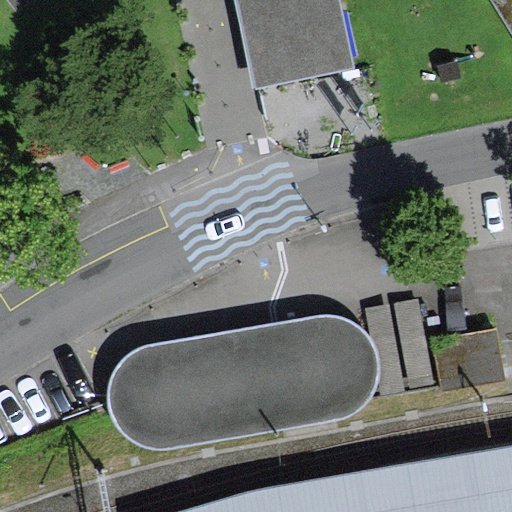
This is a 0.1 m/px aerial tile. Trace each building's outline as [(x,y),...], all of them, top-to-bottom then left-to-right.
[(337,0),(232,0),(252,89),(352,68),(337,0)] [(511,0),(488,0),(511,37),(511,0)] [(409,392),(434,387),(417,299),(392,304),(409,392)] [(388,304),(362,309),(379,397),(405,392),(388,304)] [(158,454),(338,420),(348,416),(356,409),(362,401),(367,392),(371,382),(372,372),(371,361),(368,351),(363,342),(357,334),(349,327),(340,322),(330,319),(319,318),(139,351),(129,356),(121,362),(114,370),(109,380),(106,390),(105,400),(106,410),(109,420),(114,430),(120,438),(128,445),(138,450),(148,453),(158,454)] [(494,331),(431,343),(440,394),(503,383),(494,331)] [(511,511),(511,442),(413,459),(301,483),(196,511),(511,511)]
